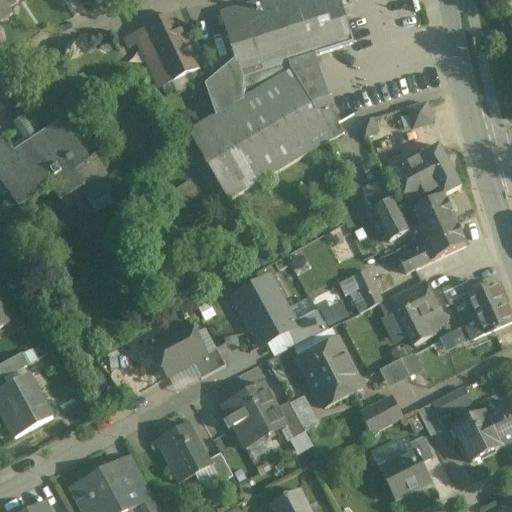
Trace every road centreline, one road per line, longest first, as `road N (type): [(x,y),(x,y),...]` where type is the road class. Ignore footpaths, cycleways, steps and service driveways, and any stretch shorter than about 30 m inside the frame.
road 1 (residential): [(173,396),(0,490)]
road 2 (residential): [(0,75),(75,25),(145,0)]
road 3 (secondary): [(441,0),(480,152)]
